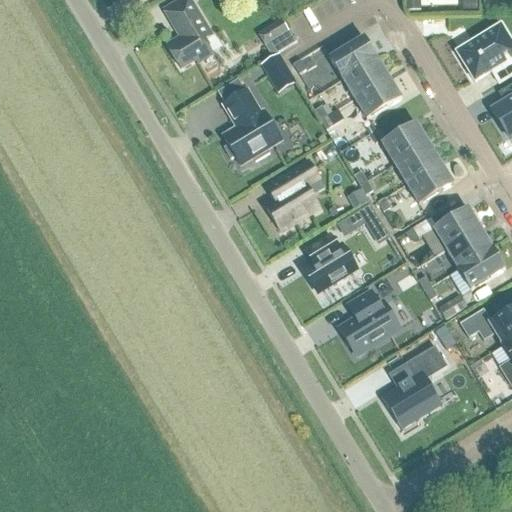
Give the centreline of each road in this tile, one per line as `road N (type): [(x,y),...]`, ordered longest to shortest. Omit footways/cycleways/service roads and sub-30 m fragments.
road 1 (tertiary): [(382,509),(74,0)]
road 2 (residential): [(305,51),(366,8),(390,8),(505,192)]
road 3 (residential): [(382,509),(511,430)]
